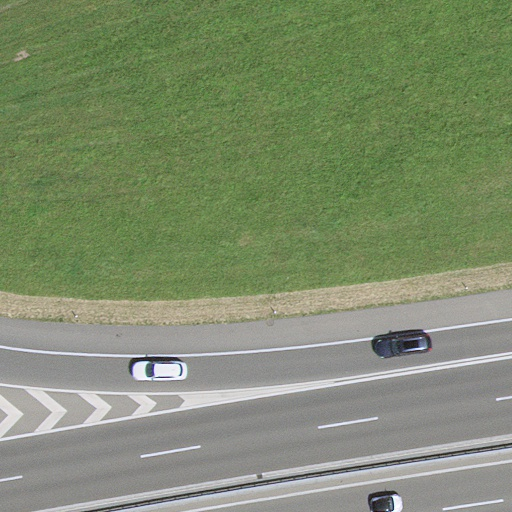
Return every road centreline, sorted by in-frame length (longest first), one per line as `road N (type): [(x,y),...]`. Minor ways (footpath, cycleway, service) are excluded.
road 1 (motorway): [(511,397),(0,481)]
road 2 (motorway): [(511,338),(381,357),(148,372),(0,360)]
